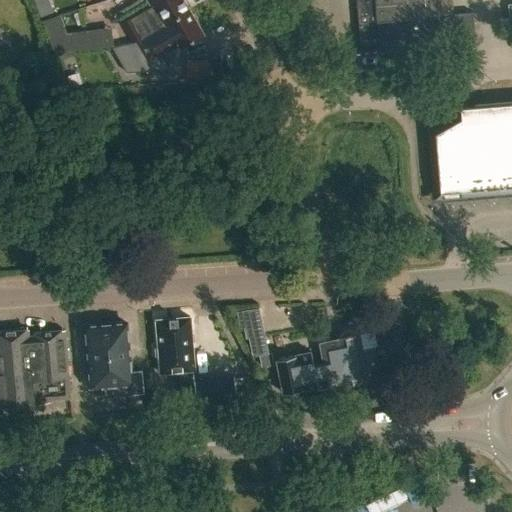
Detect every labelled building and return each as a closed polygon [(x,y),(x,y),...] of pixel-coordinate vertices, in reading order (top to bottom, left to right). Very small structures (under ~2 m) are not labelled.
[(54,12),(49,0),(44,0),(35,4),(41,18),(54,12)] [(132,42),(188,10),(182,0),(151,0),(154,5),(122,24),(132,42)] [(356,0),(360,47),(396,44),(475,37),(473,12),(426,16),(424,0),(356,0)] [(140,55),(147,67),(157,62),(154,58),(155,57),(177,44),(179,47),(202,34),(188,10),(132,42),(140,55)] [(157,62),(147,67),(142,59),(140,55),(132,42),(112,47),(126,72),(167,69),(158,55),(155,57),(154,58),(157,62)] [(184,60),(185,81),(209,80),(208,58),(184,60)] [(511,102),(460,107),(460,110),(428,128),(434,193),(511,186),(511,102)] [(268,354),(259,308),(236,311),(240,328),(243,327),(245,339),(248,338),(252,357),(268,354)] [(155,319),(159,372),(193,370),(189,317),(155,319)] [(86,326),(91,386),(130,383),(125,323),(86,326)] [(0,405),(33,403),(33,401),(69,398),(64,330),(34,333),(34,337),(28,337),(27,329),(0,331),(0,405)] [(311,352),(277,359),(283,394),(316,387),(317,390),(379,378),(380,379),(398,375),(395,360),(391,358),(377,360),(375,350),(379,349),(376,333),(360,336),(359,335),(358,335),(355,332),(344,334),(339,338),(338,339),(339,341),(320,344),(324,365),(314,367),(311,352)] [(232,375),(193,379),(192,371),(179,371),(181,398),(195,397),(195,402),(234,398),(232,375)]
